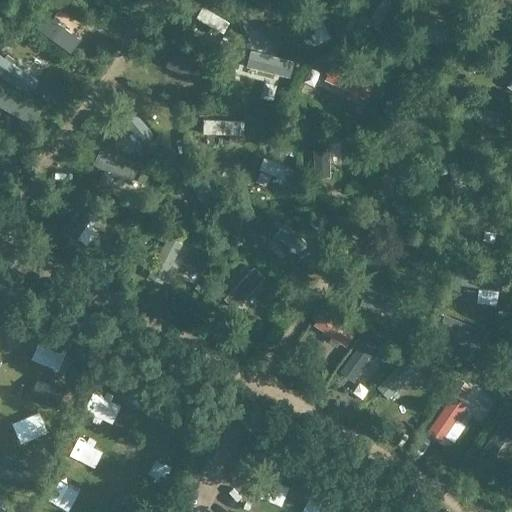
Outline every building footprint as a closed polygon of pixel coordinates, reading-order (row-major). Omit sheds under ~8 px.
[(235,26),(198,7),(192,18),(229,38),(235,26)] [(308,50),(327,41),(311,9),(301,14),(305,21),(295,26),(308,50)] [(45,36),(54,28),(43,17),(35,25),(45,36)] [(452,38),(420,19),(413,30),(446,48),(452,38)] [(242,50),(243,71),(266,70),(265,49),(242,50)] [(0,54),(0,74),(28,92),(37,78),(0,54)] [(158,60),(149,73),(179,94),(188,82),(158,60)] [(371,80),(328,62),(322,77),(365,94),(371,80)] [(235,77),(227,76),(227,89),(235,89),(235,77)] [(0,88),(0,101),(25,116),(31,106),(0,88)] [(507,117),(475,105),(470,118),(502,130),(507,117)] [(241,117),(200,117),(200,133),(241,133),(241,117)] [(305,138),(305,127),(292,128),(293,139),(305,138)] [(311,133),(312,176),(329,176),(328,133),(311,133)] [(291,149),(281,146),(279,154),(289,157),(291,149)] [(133,169),(96,149),(89,162),(125,182),(133,169)] [(146,152),(139,161),(146,167),(153,158),(146,152)] [(291,168),(264,158),(259,171),(286,182),(291,168)] [(445,162),(452,188),(464,184),(457,158),(445,162)] [(79,197),(57,228),(73,240),(95,209),(79,197)] [(210,207),(200,213),(206,223),(216,218),(215,217),(210,207)] [(504,213),(471,210),(470,228),(502,230),(504,213)] [(283,222),(273,233),(297,254),(307,243),(283,222)] [(164,233),(145,273),(164,282),(183,242),(164,233)] [(401,235),(392,247),(403,255),(412,244),(401,235)] [(448,257),(442,268),(451,274),(458,263),(448,257)] [(251,264),(227,288),(242,303),(266,279),(251,264)] [(496,277),(461,273),(459,288),(495,291),(496,277)] [(402,298),(361,286),(356,304),(397,316),(402,298)] [(481,334),(442,321),(438,335),(476,348),(481,334)] [(363,333),(338,368),(352,379),(378,344),(363,333)] [(408,354),(377,386),(388,397),(419,365),(408,354)] [(431,366),(425,373),(434,380),(439,374),(431,366)] [(119,407),(135,410),(139,386),(122,384),(119,407)] [(451,392),(425,430),(439,439),(465,402),(451,392)] [(99,436),(105,417),(85,410),(79,429),(99,436)] [(511,424),(511,422),(511,416),(506,413),(502,420),(511,424)] [(216,448),(229,443),(223,427),(211,431),(216,448)] [(84,479),(93,464),(73,452),(64,467),(84,479)] [(5,481),(25,485),(29,466),(9,461),(5,481)] [(270,505),(284,505),(285,485),(270,485),(270,505)] [(40,511),(43,511),(63,511),(70,497),(49,489),(40,511)] [(308,496),(302,511),(329,511),(332,506),(308,496)] [(0,511),(7,511),(9,507),(0,503),(0,511)]
